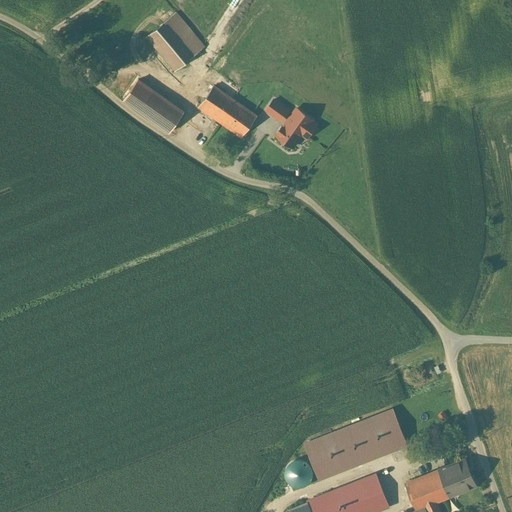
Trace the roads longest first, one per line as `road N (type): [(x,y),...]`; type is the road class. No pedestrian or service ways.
road 1 (unclassified): [(447,341),(307,199),(226,173),(0,15)]
road 2 (unclassified): [(501,511),(447,341)]
